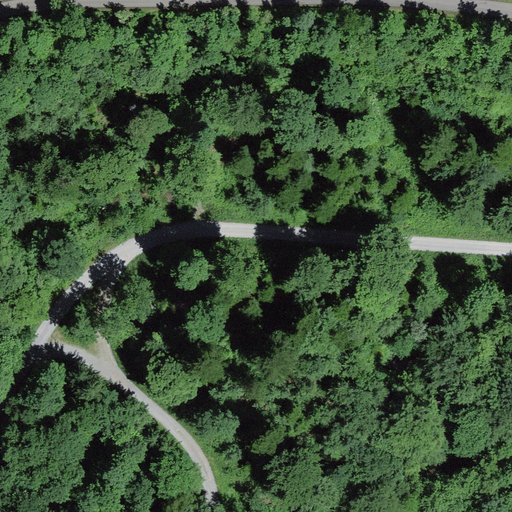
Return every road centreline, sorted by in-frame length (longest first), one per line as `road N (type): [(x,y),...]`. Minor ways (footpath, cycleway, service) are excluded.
road 1 (track): [(32,351),(70,294),(159,236),(214,229),(511,248)]
road 2 (track): [(217,511),(198,450),(168,416),(82,354),(32,351)]
